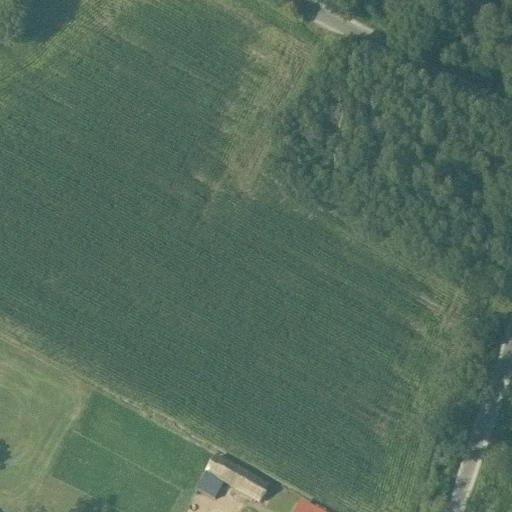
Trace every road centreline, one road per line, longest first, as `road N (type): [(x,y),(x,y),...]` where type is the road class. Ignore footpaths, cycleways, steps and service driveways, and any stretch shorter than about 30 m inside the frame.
road 1 (unclassified): [(296,0),(511,112)]
road 2 (unclassified): [(451,511),(511,341)]
